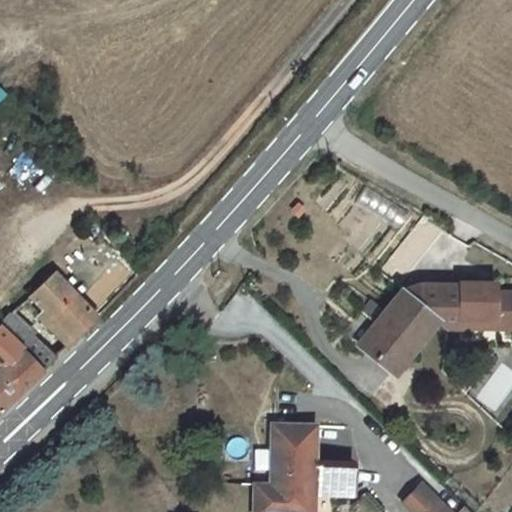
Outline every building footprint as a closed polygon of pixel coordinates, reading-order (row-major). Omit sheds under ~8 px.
[(98,315),(52,269),(27,291),(56,321),(51,326),(69,343),(89,324),(98,315)] [(405,285),(403,286),(440,314),(451,323),(454,325),(467,325),(468,316),(501,318),(500,327),(511,327),(511,291),(500,292),(500,282),(465,281),(465,283),(428,282),(405,285)] [(440,314),(403,286),(358,344),(392,372),(440,314)] [(9,309),(0,317),(0,323),(43,366),(56,355),(9,309)] [(467,325),(500,327),(501,318),(468,316),(467,325)] [(0,407),(43,366),(0,323),(0,407)] [(465,365),(452,380),(464,392),(477,376),(465,365)] [(316,511),(317,485),(319,424),(275,422),(272,482),(257,482),(256,511),(316,511)] [(448,511),(420,484),(404,498),(418,511),(448,511)]
